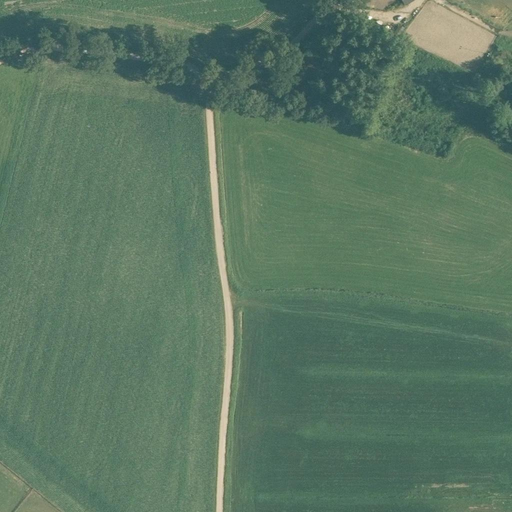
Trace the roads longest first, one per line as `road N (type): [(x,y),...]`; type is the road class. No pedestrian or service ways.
road 1 (track): [(224,511),(231,308),(209,82),(184,64),(64,45),(0,60)]
road 2 (track): [(341,2),(291,45),(209,82)]
